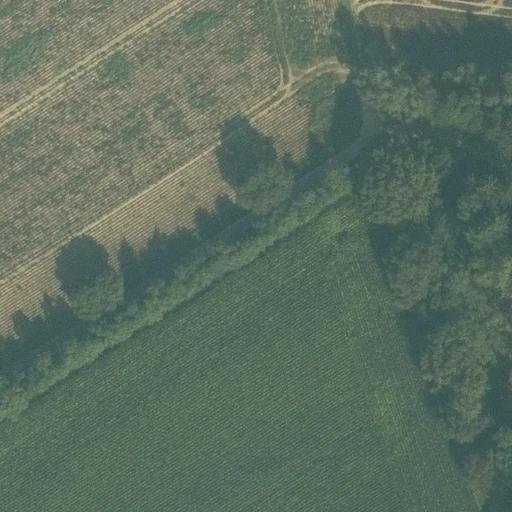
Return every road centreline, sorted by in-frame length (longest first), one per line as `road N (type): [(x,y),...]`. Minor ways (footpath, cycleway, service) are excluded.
road 1 (unclassified): [(511,165),(430,129),(375,140),(0,379)]
road 2 (track): [(345,0),(375,140)]
